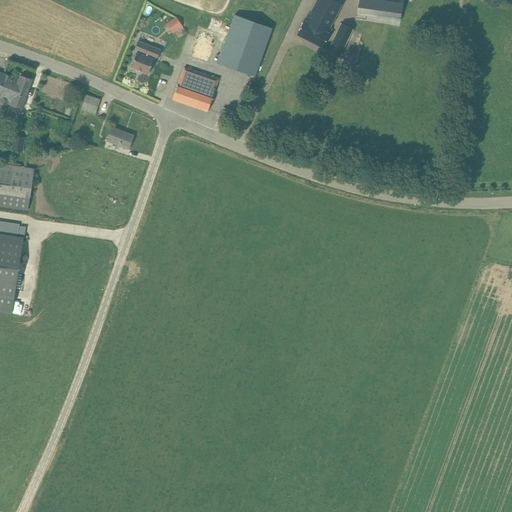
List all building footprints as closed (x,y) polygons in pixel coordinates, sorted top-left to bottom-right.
[(318,0),(308,20),(329,31),(343,5),(334,0),(318,0)] [(359,0),(359,7),(402,13),(404,0),(359,0)] [(272,29),(235,15),(229,31),(204,22),(193,54),(218,63),(255,76),(272,29)] [(183,27),(176,17),(166,24),(173,34),(183,27)] [(329,31),(308,20),(307,21),(305,20),(297,35),(322,48),(331,32),(329,31)] [(353,29),(342,23),(328,51),(340,57),(353,29)] [(161,49),(138,40),(135,49),(137,50),(131,67),(148,74),(155,57),(158,58),(161,49)] [(218,79),(184,67),(173,99),(208,111),(213,96),(218,79)] [(19,79),(0,72),(0,96),(1,97),(0,98),(0,127),(9,103),(22,108),(32,80),(20,75),(19,79)] [(100,100),(87,95),(81,110),(95,114),(100,100)] [(222,110),(220,116),(227,118),(229,113),(222,110)] [(134,135),(112,127),(107,140),(128,149),(134,135)] [(25,137),(14,135),(12,149),(23,151),(25,137)] [(61,146),(71,149),(74,142),(64,138),(61,146)] [(0,205),(28,210),(35,168),(0,162),(0,205)] [(0,312),(12,314),(23,239),(16,238),(19,224),(0,221),(0,312)]
